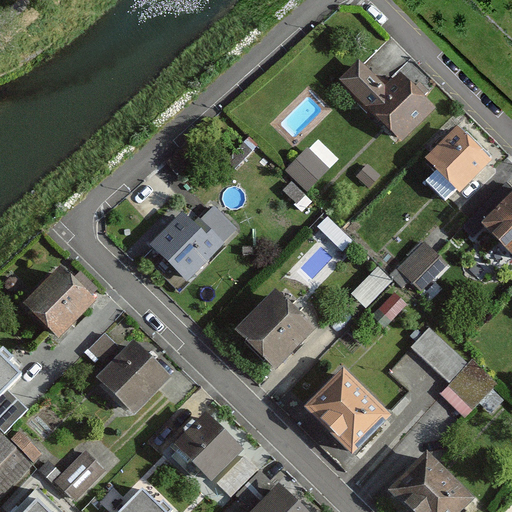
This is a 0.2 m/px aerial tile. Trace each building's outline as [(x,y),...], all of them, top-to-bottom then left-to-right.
[(358,63),(340,81),(401,143),(434,110),(399,75),(384,90),(381,87),(371,77),(361,67),(358,63)] [(425,160),(458,194),(490,163),(456,129),(425,160)] [(199,158),(186,145),(165,166),(178,179),(199,158)] [(307,149),(285,172),(307,194),(330,171),(307,149)] [(380,179),(367,166),(355,179),(368,191),(380,179)] [(306,198),(291,184),(282,193),(297,208),(306,198)] [(511,196),(483,226),(511,255),(511,196)] [(182,218),(150,250),(188,287),(224,249),(221,247),(237,231),(214,209),(207,216),(200,223),(197,220),(194,223),(191,227),(182,218)] [(342,254),(351,244),(326,220),(317,230),(342,254)] [(423,244),(398,270),(409,280),(434,254),(429,250),(423,244)] [(434,254),(409,280),(421,291),(445,265),(434,254)] [(376,269),(350,295),(359,303),(366,310),(392,284),(376,269)] [(96,308),(60,272),(25,310),(59,345),(96,308)] [(19,284),(15,280),(9,280),(5,286),(5,291),(10,295),(15,294),(20,289),(19,284)] [(274,292),(234,332),(274,372),(314,332),(274,292)] [(407,306),(394,294),(379,311),(392,323),(407,306)] [(428,330),(411,347),(451,385),(467,367),(428,330)] [(105,370),(122,353),(111,343),(105,337),(103,336),(88,352),(105,370)] [(170,379),(133,342),(122,353),(105,370),(96,379),(133,416),(170,379)] [(0,429),(3,433),(26,410),(5,390),(19,376),(8,365),(12,360),(1,349),(0,351),(0,429)] [(472,363),(467,367),(451,385),(440,396),(449,405),(464,419),(496,386),(472,363)] [(389,419),(342,371),(304,409),(351,456),(389,419)] [(210,483),(241,452),(204,416),(173,447),(210,483)] [(19,432),(11,440),(34,462),(42,454),(19,432)] [(0,497),(31,465),(0,436),(0,497)] [(84,452),(55,482),(75,502),(105,472),(96,463),(84,452)] [(252,464),(244,456),(216,484),(230,498),(258,470),(252,464)] [(426,456),(388,493),(407,511),(459,511),(471,501),(426,456)] [(259,473),(236,496),(250,510),(273,487),(266,480),(259,473)] [(302,511),(277,487),(253,511),(302,511)] [(58,511),(36,491),(15,511),(58,511)] [(161,511),(141,492),(120,511),(161,511)]
